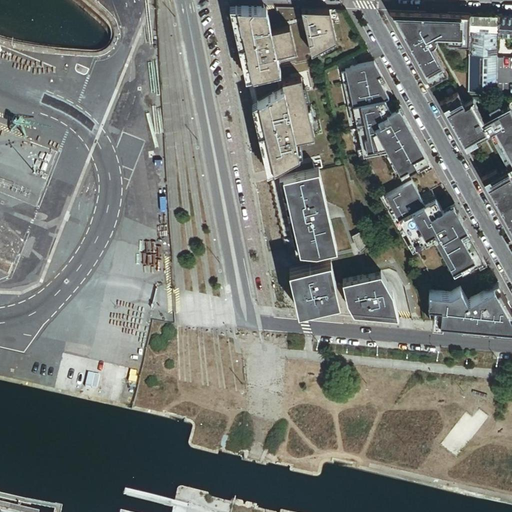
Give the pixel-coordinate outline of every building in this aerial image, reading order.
[(236,6),(251,76),(281,69),(277,54),(294,50),(289,27),(272,30),(267,7),(236,6)] [(329,9),(301,8),(311,52),(335,38),(329,9)] [(429,83),(447,72),(431,43),(434,40),(435,40),(435,39),(435,38),(436,37),(435,36),(434,34),(436,33),(439,33),(439,34),(447,34),(447,43),(468,44),(468,27),(468,14),(390,11),(429,83)] [(497,28),(497,15),(468,14),(468,27),(497,28)] [(511,15),(497,15),(497,28),(497,35),(506,35),(508,35),(511,34),(511,15)] [(497,28),(468,27),(468,44),(467,90),(495,91),(496,55),(496,50),(497,35),(497,28)] [(497,35),(496,50),(506,50),(506,35),(497,35)] [(402,175),(429,160),(399,106),(391,110),(384,98),(388,95),(377,75),(381,73),(374,60),(350,65),(350,68),(345,69),(363,154),(388,149),(402,175)] [(258,103),(273,171),(300,156),(296,139),(314,135),(301,76),(283,80),(285,88),(258,103)] [(511,110),(509,106),(502,110),(499,105),(490,110),(492,115),(484,120),(473,100),(465,105),(457,92),(440,102),(466,150),(481,141),(479,138),(490,132),(495,140),(497,139),(507,156),(505,158),(509,166),(498,172),(496,169),(482,177),(511,231),(511,110)] [(317,254),(337,249),(319,169),(283,178),(300,252),(317,254)] [(386,194),(416,248),(436,237),(454,269),(459,266),(462,271),(484,259),(453,203),(442,209),(435,197),(425,203),(412,179),(386,194)] [(361,230),(352,235),(356,245),(361,251),(367,245),(366,238),(361,230)] [(323,305),(340,302),(331,260),(290,269),(299,311),(323,305)] [(348,300),(356,316),(399,319),(393,292),(381,271),(344,279),(348,300)] [(511,309),(497,282),(468,299),(460,286),(452,291),(431,289),(430,304),(435,305),(434,322),(511,329),(511,309)] [(340,302),(323,305),(325,313),(356,316),(348,300),(340,302)]
